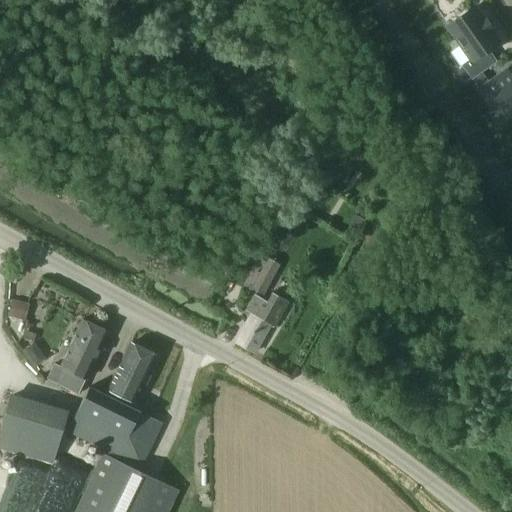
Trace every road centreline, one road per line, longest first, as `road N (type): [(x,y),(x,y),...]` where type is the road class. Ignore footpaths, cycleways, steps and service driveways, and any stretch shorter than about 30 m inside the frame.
road 1 (unclassified): [(467,511),(295,394),(0,232)]
road 2 (track): [(110,291),(154,172),(141,44)]
